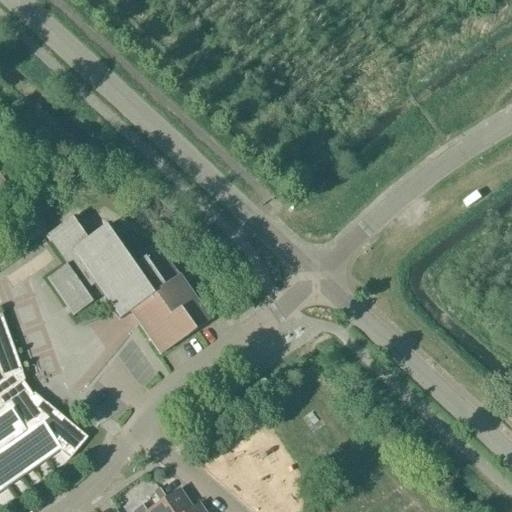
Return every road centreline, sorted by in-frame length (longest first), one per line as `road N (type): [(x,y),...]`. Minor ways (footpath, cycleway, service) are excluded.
road 1 (tertiary): [(314,279),(12,0)]
road 2 (tertiary): [(511,457),(314,279)]
road 3 (unclassified): [(314,279),(421,179),(511,120)]
road 4 (residential): [(132,442),(148,409),(175,384),(314,279)]
road 5 (residential): [(232,511),(166,455),(132,442)]
